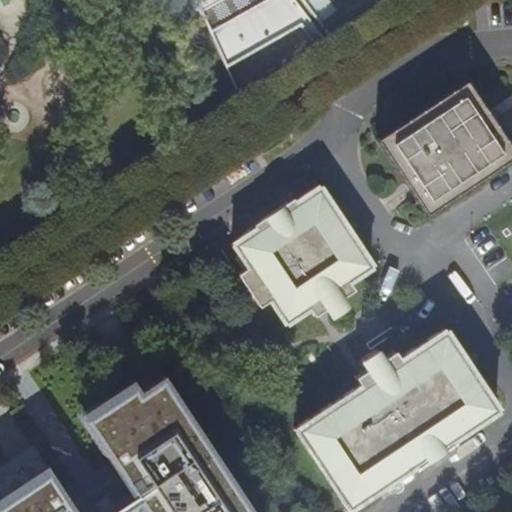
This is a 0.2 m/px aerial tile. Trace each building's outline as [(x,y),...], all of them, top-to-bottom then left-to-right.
[(226,65),(301,23),(316,42),(330,32),(306,0),(196,0),(215,42),(226,65)] [(511,150),(466,80),(464,79),(463,79),(376,137),(375,138),(375,140),(377,142),(377,143),(422,211),(423,212),(425,213),(426,214),(427,213),(511,156),(511,150)] [(370,265),(317,185),(294,201),(292,197),(251,224),(253,227),(231,242),(230,243),(246,266),(235,273),(257,307),(268,300),(284,323),(307,308),(312,315),(323,309),(329,318),(348,305),(342,296),(353,289),(349,283),(347,280),(370,265)] [(496,409),(443,328),(398,358),(393,350),(382,357),(376,347),(357,360),(363,369),(353,376),(358,385),(293,428),(346,508),(412,465),(414,469),(453,442),(451,438),(496,409)] [(131,387),(82,419),(118,473),(143,511),(248,511),(159,378),(136,394),(131,387)] [(31,453),(0,473),(0,511),(70,511),(67,507),(31,453)] [(143,511),(118,473),(67,507),(70,511),(143,511)]
